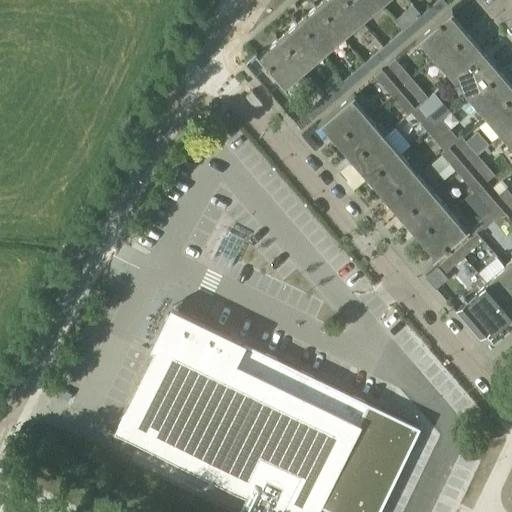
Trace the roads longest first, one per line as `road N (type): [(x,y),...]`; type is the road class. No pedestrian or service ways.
road 1 (residential): [(201,55),(511,413)]
road 2 (residential): [(0,423),(201,55)]
